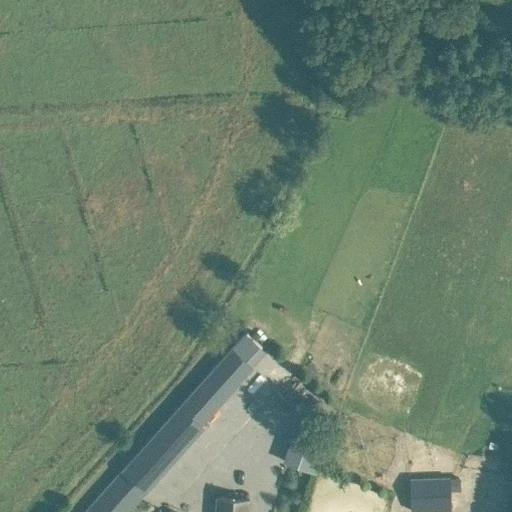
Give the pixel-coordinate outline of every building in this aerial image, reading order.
[(213,365),(235,384),(253,363),(232,344),(213,365)] [(83,511),(126,511),(145,491),(202,426),(178,405),(83,511)] [(316,469),(319,450),(293,447),(290,466),(316,469)] [(460,477),(451,477),(410,478),(411,511),(451,509),(451,490),(460,490),(460,477)] [(247,511),(249,498),(217,496),(215,511),(247,511)]
